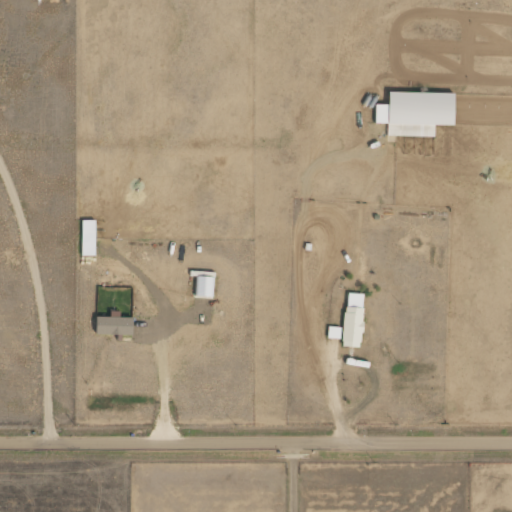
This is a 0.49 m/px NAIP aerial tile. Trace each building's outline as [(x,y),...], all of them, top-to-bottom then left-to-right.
[(389,136),(437,137),(437,125),(458,126),(459,93),(393,92),(393,104),(378,104),(378,123),(389,124),(389,136)] [(83,256),(97,256),(97,220),(84,220),(83,256)] [(197,296),(216,297),(216,277),(198,276),(197,296)] [(345,347),(364,348),(367,294),(349,293),(345,347)] [(114,317),(98,317),(98,334),(136,335),(136,318),(123,317),(123,312),(114,312),(114,317)]
